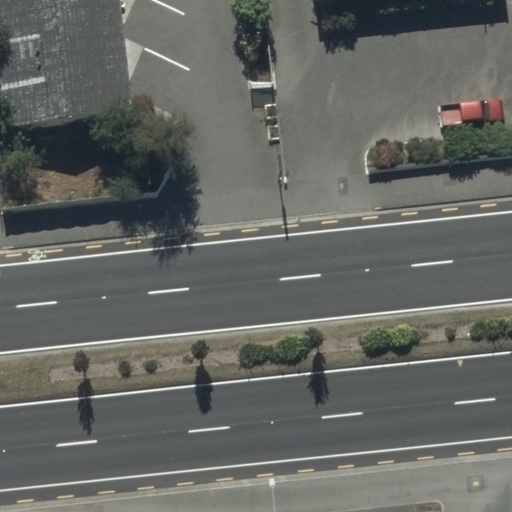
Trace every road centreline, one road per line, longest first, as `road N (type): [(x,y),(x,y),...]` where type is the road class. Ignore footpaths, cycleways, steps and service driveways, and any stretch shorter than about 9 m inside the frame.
road 1 (primary): [(511,393),(0,449)]
road 2 (primary): [(0,309),(511,254)]
